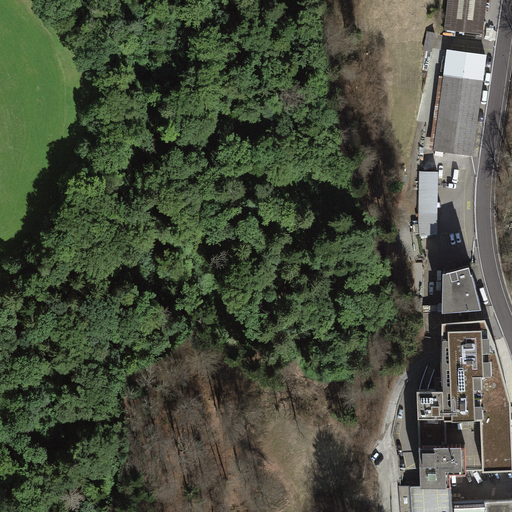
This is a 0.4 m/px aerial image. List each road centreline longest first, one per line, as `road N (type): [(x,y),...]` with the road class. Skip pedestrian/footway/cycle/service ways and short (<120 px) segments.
road 1 (track): [(304,511),(287,479),(244,440),(236,421),(227,314),(243,140),(232,0)]
road 2 (residential): [(192,0),(188,83),(164,156),(14,329),(0,428)]
road 3 (unclassified): [(510,0),(483,229),(511,335)]
